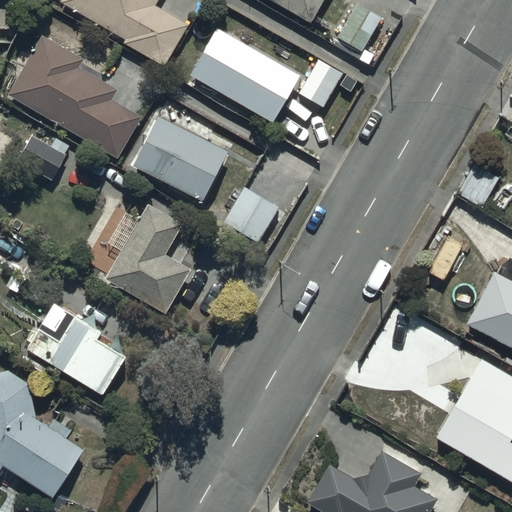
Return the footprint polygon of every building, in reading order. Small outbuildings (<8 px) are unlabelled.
[(65,0),(126,35),(124,39),(164,62),(188,21),(155,1),(155,0),(65,0)] [(282,0),(311,17),(321,0),(282,0)] [(382,12),(359,0),(355,0),(333,40),(359,54),(382,12)] [(299,76),(217,29),(190,76),(272,123),(299,76)] [(45,31),(11,90),(118,153),(142,112),(113,95),(119,86),(78,62),(83,53),(45,31)] [(343,68),(317,54),(300,86),(326,101),(343,68)] [(229,146),(156,110),(132,159),(205,195),(229,146)] [(66,156),(32,137),(17,162),(51,182),(66,156)] [(245,182),(224,217),(258,237),(279,202),(245,182)] [(121,246),(105,274),(167,311),(193,266),(167,250),(185,219),(149,198),(139,215),(126,207),(108,239),(121,246)] [(511,276),(495,267),(467,319),(511,343),(511,276)] [(55,296),(26,344),(103,391),(128,349),(99,332),(103,326),(55,296)] [(511,372),(480,354),(436,431),(511,475),(511,433),(511,431),(511,372)] [(0,464),(4,459),(54,493),(87,445),(70,433),(75,427),(56,414),(51,422),(38,414),(30,380),(11,365),(0,367),(0,464)] [(329,460),(308,498),(332,511),(427,511),(437,495),(415,482),(422,469),(382,445),(368,468),(353,474),(329,460)]
